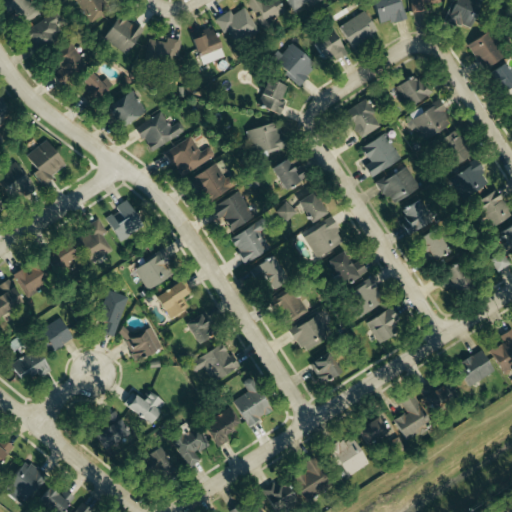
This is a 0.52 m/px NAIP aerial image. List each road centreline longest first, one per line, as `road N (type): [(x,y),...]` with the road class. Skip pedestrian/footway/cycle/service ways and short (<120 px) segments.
road 1 (residential): [(309,422),(168,206),(26,95),(0,59)]
road 2 (residential): [(172,511),(511,290)]
road 3 (residential): [(440,337),(307,133),(313,107),(414,44)]
road 4 (residential): [(0,398),(140,511)]
road 5 (residential): [(414,44),(437,53),(511,165)]
road 6 (residential): [(119,164),(0,246)]
